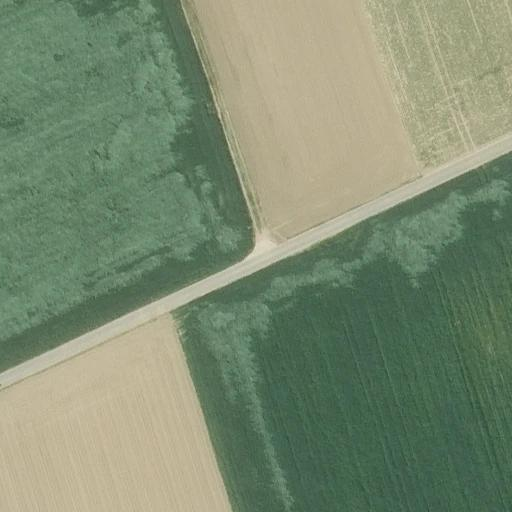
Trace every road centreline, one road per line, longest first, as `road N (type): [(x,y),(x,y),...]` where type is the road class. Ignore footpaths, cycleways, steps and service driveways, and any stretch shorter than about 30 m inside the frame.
road 1 (track): [(0,383),(511,143)]
road 2 (track): [(267,258),(244,147),(196,0)]
